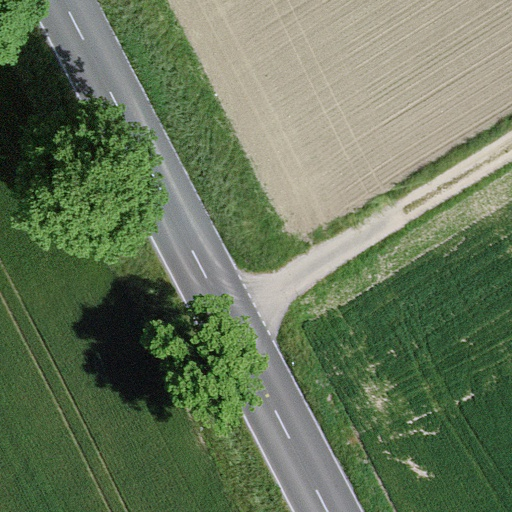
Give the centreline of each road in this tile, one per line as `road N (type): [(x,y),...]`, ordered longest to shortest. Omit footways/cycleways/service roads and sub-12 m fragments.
road 1 (secondary): [(64,0),(327,511)]
road 2 (track): [(233,328),(511,155)]
